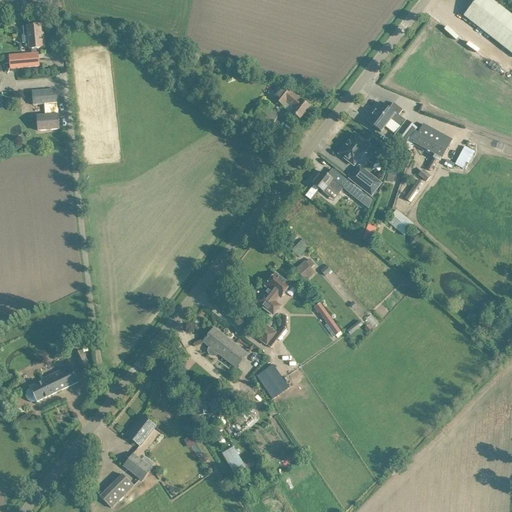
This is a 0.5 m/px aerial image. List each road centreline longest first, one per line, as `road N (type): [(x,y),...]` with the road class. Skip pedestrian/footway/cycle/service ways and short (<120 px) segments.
road 1 (unclassified): [(21,511),(423,0)]
road 2 (unknown): [(110,399),(94,333),(63,46)]
